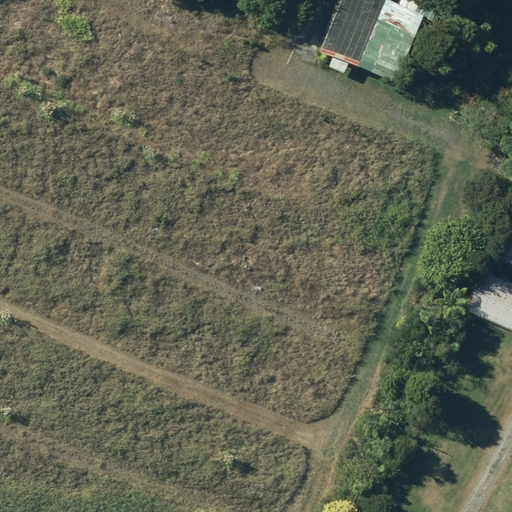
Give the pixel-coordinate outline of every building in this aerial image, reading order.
[(337,0),(317,52),(393,83),(419,18),(381,4),(382,0),(337,0)] [(511,220),(502,216),(485,257),(511,267),(511,220)] [(511,289),(477,274),(461,312),(511,334),(511,289)] [(277,379),(216,346),(207,362),(268,395),(277,379)] [(325,393),(296,378),(288,393),(317,408),(325,393)] [(288,454),(214,417),(206,433),(280,470),(288,454)] [(270,495),(215,470),(208,486),(263,511),(270,495)]
